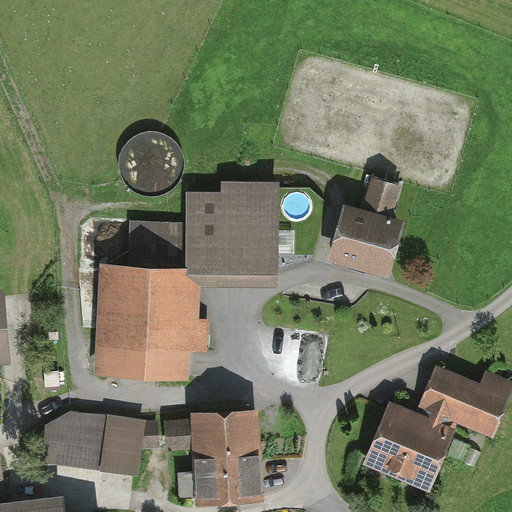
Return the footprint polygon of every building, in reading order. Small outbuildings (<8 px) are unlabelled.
[(345,209),(332,255),(386,271),(400,224),(388,221),(398,187),(372,179),(362,214),(345,209)] [(194,324),(195,284),(267,286),(270,188),(217,186),(216,199),(183,198),(181,271),(97,269),(95,376),(183,378),(184,352),(206,353),(207,324),(194,324)] [(387,404),(363,459),(429,487),(457,421),(490,435),(511,384),(488,374),(482,387),(438,369),(417,417),(387,404)] [(194,419),(197,459),(256,455),(253,415),(194,419)] [(139,426),(59,416),(52,464),(133,474),(139,426)] [(168,422),(169,451),(192,450),(191,421),(168,422)] [(197,459),(199,499),(258,495),(256,455),(197,459)] [(64,490),(0,496),(0,511),(102,511),(102,508),(66,509),(64,490)]
